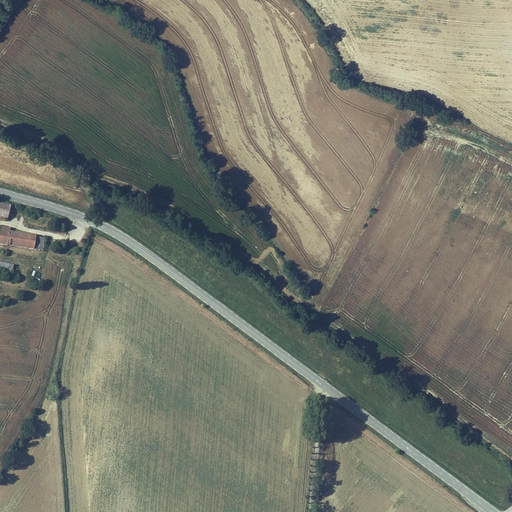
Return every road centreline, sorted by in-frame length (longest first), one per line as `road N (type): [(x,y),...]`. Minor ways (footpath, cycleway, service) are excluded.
road 1 (track): [(103,0),(171,51),(209,163),(327,319),(511,452)]
road 2 (tertiary): [(492,511),(122,237),(0,193)]
